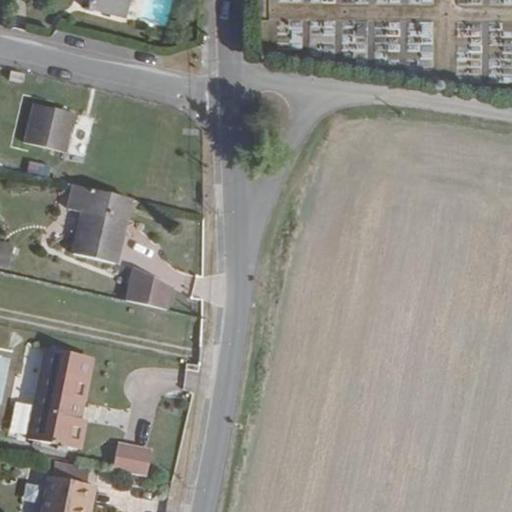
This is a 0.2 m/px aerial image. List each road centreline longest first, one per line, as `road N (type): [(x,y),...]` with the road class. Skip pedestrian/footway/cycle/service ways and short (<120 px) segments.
road 1 (unclassified): [(238,260),(232,403),(211,511)]
road 2 (residential): [(235,102),(0,43)]
road 3 (track): [(0,309),(234,359)]
road 4 (residential): [(317,91),(511,117)]
road 5 (residential): [(317,91),(238,260)]
road 6 (unclassified): [(235,102),(238,260)]
